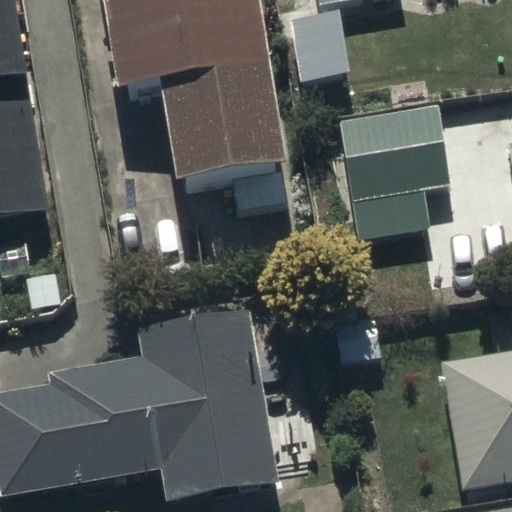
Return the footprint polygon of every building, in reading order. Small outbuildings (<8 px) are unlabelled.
[(16,0),(0,0),(0,225),(49,218),(16,0)] [(285,205),(252,0),(97,0),(112,90),(154,83),(170,182),(231,172),(238,212),(285,205)] [(345,75),(334,14),(288,22),(299,83),(345,75)] [(434,110),(339,125),(358,243),(427,232),(421,192),(446,188),(434,110)] [(276,485),(246,311),(132,330),(138,365),(43,382),(44,391),(0,398),(0,490),(2,502),(157,475),(162,505),(276,485)] [(511,354),(439,366),(458,492),(511,483),(511,354)]
